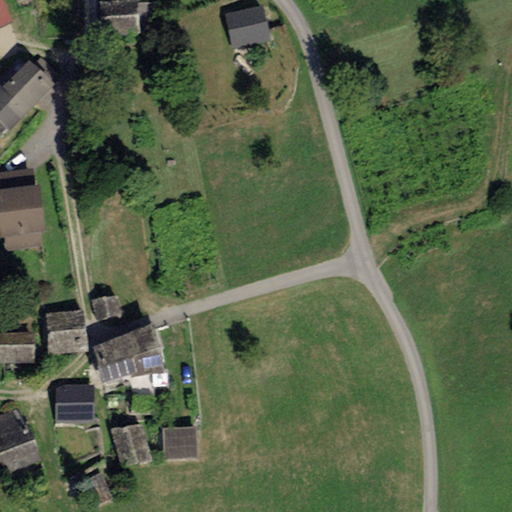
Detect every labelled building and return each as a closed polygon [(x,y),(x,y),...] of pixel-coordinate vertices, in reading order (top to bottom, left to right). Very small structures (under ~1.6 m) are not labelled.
[(139,2),(96,3),(98,37),(140,36),(139,2)] [(260,7),(222,15),(229,48),(267,40),(260,7)] [(54,89),(28,65),(1,93),(0,92),(0,128),(9,137),(54,89)] [(40,189),(0,193),(0,240),(0,241),(46,235),(40,189)] [(118,299),(94,303),(99,333),(124,329),(118,299)] [(80,314),(46,318),(51,358),(85,354),(80,314)] [(36,337),(0,335),(0,367),(34,369),(36,337)] [(152,335),(93,353),(104,390),(163,372),(152,335)] [(94,389),(57,388),(56,422),(93,423),(94,389)] [(142,424),(111,432),(121,471),(152,463),(142,424)] [(167,429),(168,460),(201,459),(199,427),(167,429)] [(28,428),(0,438),(0,461),(6,478),(41,465),(28,428)]
